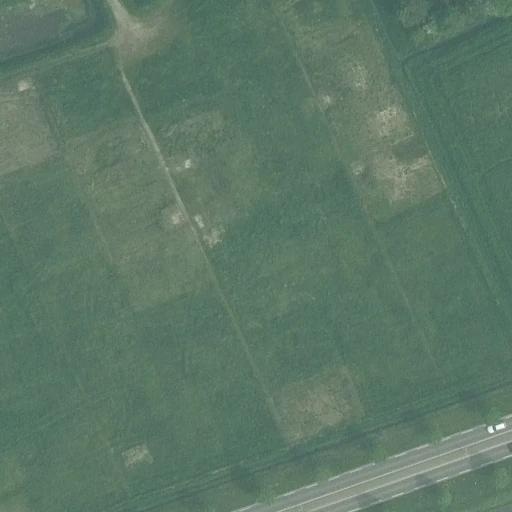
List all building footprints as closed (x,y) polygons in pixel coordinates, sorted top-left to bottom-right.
[(260,0),(249,0),(240,4),(255,35),(273,26),(260,0)] [(285,0),(261,0),(274,25),(293,17),(285,0)] [(309,0),(285,0),(294,16),(313,7),(309,0)] [(239,5),(220,14),(234,45),(254,35),(239,5)] [(219,14),(201,22),(215,53),(233,45),(219,14)] [(200,22),(181,31),(196,63),(215,54),(200,22)] [(126,26),(119,29),(124,39),(131,36),(126,26)] [(181,31),(162,40),(177,71),(196,63),(181,31)] [(331,47),(320,50),(322,56),(333,53),(331,47)] [(320,50),(310,53),(312,59),(321,56),(320,50)] [(333,54),(322,57),(324,64),(335,61),(333,54)] [(322,57),(312,60),(314,67),(324,65),(322,57)] [(335,62),(324,65),(327,72),(337,69),(335,62)] [(324,65),(313,68),(315,75),(326,72),(324,65)] [(442,66),(435,69),(440,80),(447,77),(442,66)] [(511,72),(496,84),(511,104),(511,72)] [(511,104),(496,84),(479,97),(501,126),(511,118),(511,104)] [(479,97),(461,110),(482,140),(501,126),(479,97)] [(44,209),(32,213),(35,221),(46,217),(44,209)] [(35,221),(22,226),(29,246),(67,233),(60,212),(35,221)] [(67,233),(29,246),(36,267),(74,254),(67,233)] [(86,243),(79,245),(83,257),(90,255),(86,243)] [(79,245),(72,248),(74,254),(77,260),(83,257),(79,245)] [(74,254),(36,267),(43,287),(81,274),(77,260),(74,254)] [(81,274),(43,287),(51,307),(89,294),(87,288),(81,274)] [(101,283),(94,286),(99,298),(106,295),(101,283)] [(94,286),(87,288),(89,294),(92,301),(99,298),(94,286)] [(89,294),(51,307),(58,328),(97,313),(92,301),(89,294)] [(97,313),(58,328),(66,349),(105,335),(97,313)] [(91,340),(79,344),(82,352),(94,348),(91,340)] [(132,390),(0,431),(0,466),(8,489),(149,443),(132,390)]
